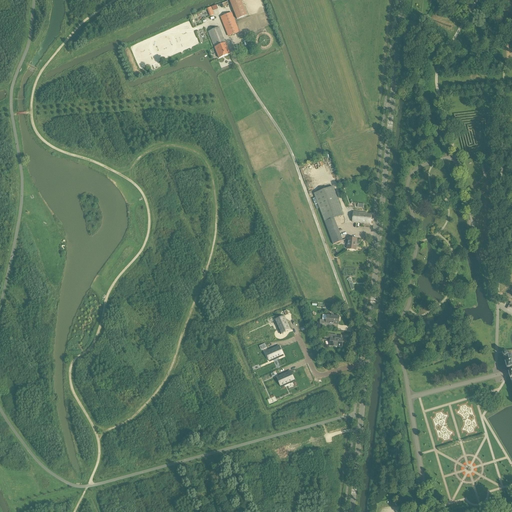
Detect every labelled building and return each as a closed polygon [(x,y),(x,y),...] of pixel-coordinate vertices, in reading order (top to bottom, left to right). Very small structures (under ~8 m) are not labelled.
[(231,0),(229,1),(237,19),(246,16),(239,0),(231,0)] [(238,33),(231,13),(221,17),(228,37),(238,33)] [(208,32),(219,59),(229,54),(219,28),(208,32)] [(314,194),(333,245),(342,241),(334,219),(343,215),(333,187),(314,194)] [(353,212),(352,222),(370,224),(371,215),(367,214),(367,213),(353,212)] [(357,239),(348,238),(347,249),(356,250),(357,239)] [(320,320),(320,323),(317,323),(317,326),(328,327),(328,324),(338,325),(339,317),(327,315),(326,321),(320,320)] [(280,333),(289,329),(284,316),(274,321),(280,333)] [(330,341),(330,344),(330,346),(342,348),(343,339),(332,338),(333,335),(325,334),(324,340),(330,341)] [(265,352),(269,362),(281,357),(277,347),(265,352)] [(511,357),(511,354),(511,353),(510,354),(507,355),(507,354),(506,353),(505,353),(504,353),(503,354),(503,355),(503,356),(503,357),(504,357),(505,357),(507,364),(505,365),(505,366),(506,365),(507,369),(506,369),(506,370),(507,372),(508,376),(509,375),(510,380),(511,380),(511,384),(511,357)] [(293,382),(289,372),(276,378),(280,387),(293,382)]
